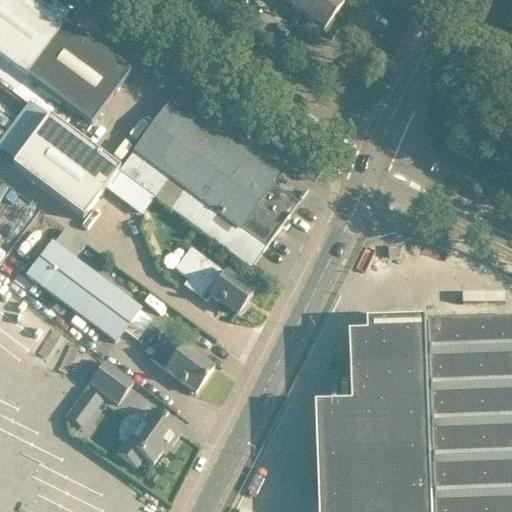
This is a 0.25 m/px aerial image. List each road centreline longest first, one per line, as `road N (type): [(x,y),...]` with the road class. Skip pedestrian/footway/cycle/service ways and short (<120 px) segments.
road 1 (tertiary): [(202,511),(373,163)]
road 2 (tertiary): [(373,163),(148,0)]
road 3 (tertiary): [(373,163),(450,0)]
road 4 (tertiary): [(511,237),(373,163)]
